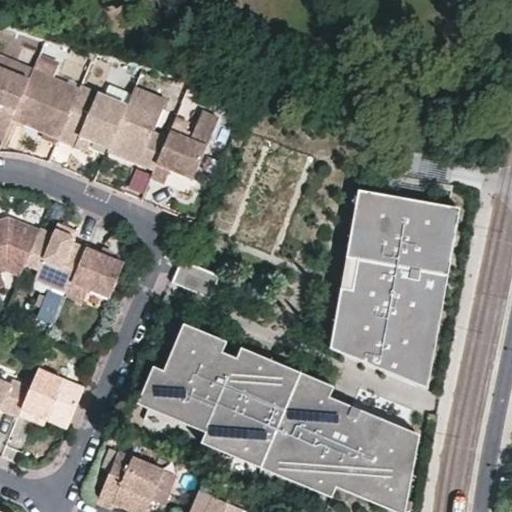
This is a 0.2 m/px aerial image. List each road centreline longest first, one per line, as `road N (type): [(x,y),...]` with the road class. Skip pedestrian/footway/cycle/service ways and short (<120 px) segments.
road 1 (residential): [(54,505),(164,241),(156,227),(39,172),(0,169)]
road 2 (residential): [(511,340),(481,511)]
